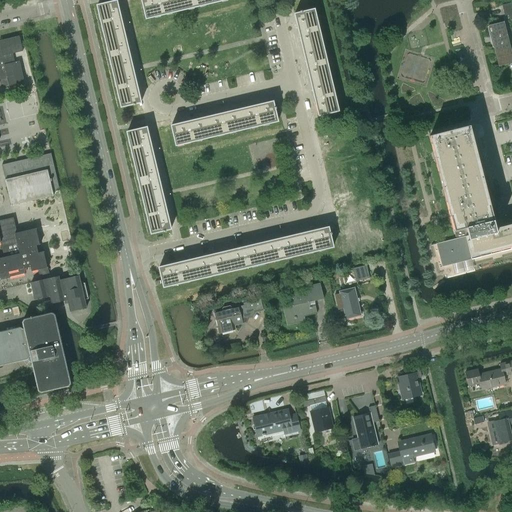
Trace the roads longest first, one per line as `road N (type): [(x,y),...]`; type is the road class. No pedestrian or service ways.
road 1 (residential): [(292,79),(319,195),(311,212),(127,258)]
road 2 (tertiary): [(127,258),(66,2)]
road 3 (tertiary): [(289,370),(511,316)]
road 4 (tertiary): [(290,511),(191,479),(173,457),(162,416)]
road 5 (tertiary): [(144,420),(156,463),(177,489),(268,511)]
road 6 (tertiary): [(127,258),(141,402)]
road 7 (tertiary): [(158,398),(151,334),(127,258)]
road 8 (tertiary): [(162,416),(289,370)]
road 9 (tertiary): [(289,370),(158,398)]
road 10 (residential): [(511,101),(486,103),(462,0)]
